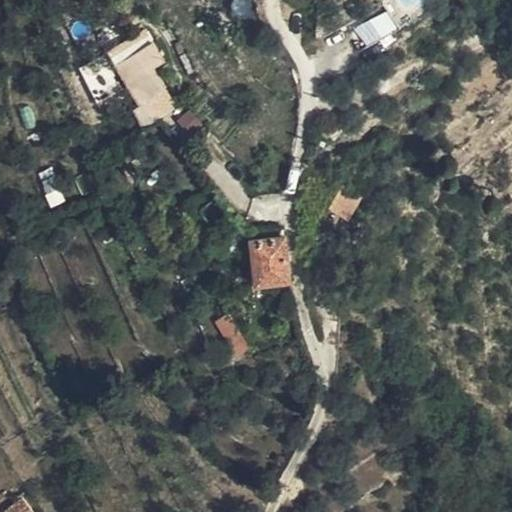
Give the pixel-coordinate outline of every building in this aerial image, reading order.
[(384,11),(355,30),(366,47),(395,28),(384,11)] [(169,32),(150,39),(157,61),(176,52),(169,32)] [(147,115),(162,109),(154,90),(140,96),(147,115)] [(327,233),(348,243),(360,218),(339,208),(327,233)] [(293,303),(284,254),(258,260),(262,309),(293,303)] [(232,313),(217,318),(231,357),(246,352),(232,313)] [(29,511),(16,493),(0,505),(0,511),(29,511)]
